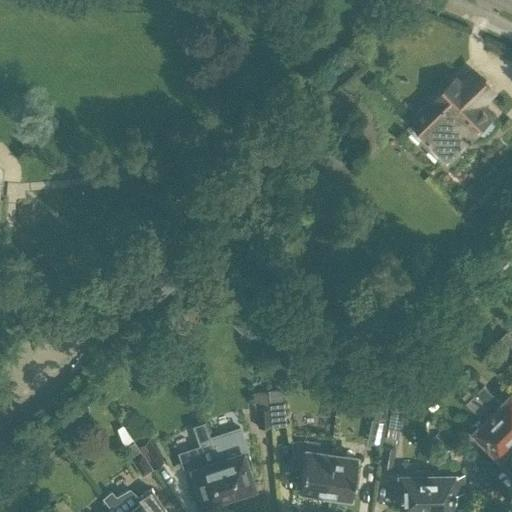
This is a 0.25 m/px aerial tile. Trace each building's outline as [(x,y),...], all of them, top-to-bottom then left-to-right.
[(491,89),(476,74),(464,85),(456,78),(435,98),(436,99),(408,127),(443,163),(449,157),(471,136),(472,138),(475,135),(475,134),(493,116),(492,115),(486,109),(486,108),(479,101),(491,89)] [(502,243),(511,231),(511,210),(504,203),(483,225),(502,243)] [(156,243),(165,236),(149,217),(140,224),(156,243)] [(268,234),(273,234),(276,231),(275,226),(272,223),(268,223),(264,227),(265,231),(268,234)] [(139,257),(147,250),(133,231),(124,238),(139,257)] [(120,330),(187,276),(173,259),(106,313),(120,330)] [(243,310),(231,322),(249,340),(261,327),(243,310)] [(511,353),(511,336),(507,331),(498,340),(511,353)] [(179,340),(170,336),(163,351),(172,355),(179,340)] [(502,376),(511,367),(492,348),(483,357),(502,376)] [(511,394),(502,404),(496,398),(497,397),(484,384),(475,394),(511,430),(511,394)] [(385,421),(390,392),(378,389),(372,419),(371,418),(367,442),(381,444),(385,421)] [(266,396),(266,390),(253,392),(254,407),(256,407),(258,426),(271,425),(271,426),(272,426),(269,395),(266,396)] [(281,401),(280,394),(269,395),(272,426),(286,425),(283,401),(281,401)] [(500,454),(511,442),(511,430),(475,394),(467,401),(486,420),(476,430),(500,454)] [(400,413),(403,397),(392,396),(390,411),(389,411),(385,434),(384,434),(379,463),(392,465),(395,445),(398,446),(402,413),(400,413)] [(228,494),(209,436),(205,420),(192,424),(199,445),(178,452),(185,472),(188,471),(193,485),(191,485),(197,503),(202,502),(207,501),(210,502),(216,500),(218,497),(228,494)] [(452,441),(438,427),(429,436),(443,450),(452,441)] [(243,453),(235,428),(221,433),(221,432),(209,436),(228,494),(240,490),(243,492),(250,490),(251,486),(254,486),(248,468),(253,466),(249,451),(243,453)] [(153,443),(149,437),(137,445),(152,467),(163,460),(157,450),(164,445),(159,439),(153,443)] [(327,491),(332,452),(317,450),(318,444),(308,442),(308,440),(306,440),(293,441),(295,457),(298,458),(298,461),(303,462),(300,487),(311,489),(314,492),(321,493),(324,491),(327,491)] [(140,450),(134,441),(125,447),(131,456),(130,456),(142,475),(152,468),(141,450),(140,450)] [(332,452),(327,491),(351,495),(352,492),(356,489),(357,482),(354,477),(357,456),(342,454),(343,448),(332,446),(332,452)] [(450,511),(451,508),(453,508),(453,493),(454,493),(454,491),(462,490),(462,473),(427,474),(427,508),(438,508),(439,511),(450,511)] [(427,508),(427,474),(391,474),(391,491),(399,491),(399,494),(400,494),(401,508),(403,508),(404,511),(415,511),(416,508),(427,508)] [(166,511),(151,489),(137,499),(129,489),(117,497),(111,489),(102,497),(111,507),(115,511),(166,511)] [(49,511),(65,511),(56,501),(46,509),(49,511)]
